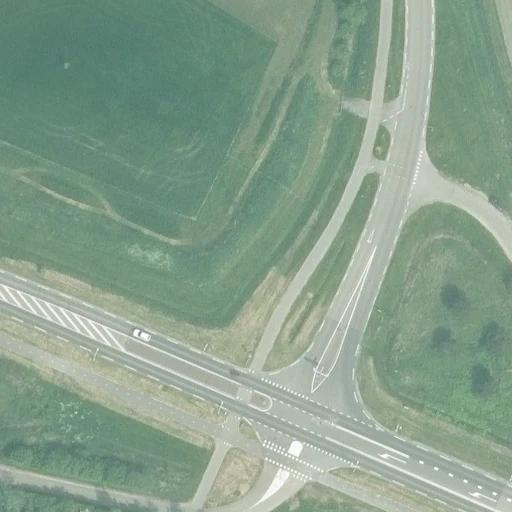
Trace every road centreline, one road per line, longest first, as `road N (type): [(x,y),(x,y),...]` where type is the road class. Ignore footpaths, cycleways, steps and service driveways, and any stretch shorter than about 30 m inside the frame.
road 1 (primary): [(302,422),(0,295)]
road 2 (tertiary): [(302,422),(401,169)]
road 3 (primary): [(511,509),(302,422)]
road 4 (tertiary): [(401,169),(419,0)]
road 5 (unclassified): [(0,478),(159,511)]
road 6 (unclassified): [(401,169),(483,209),(511,247)]
